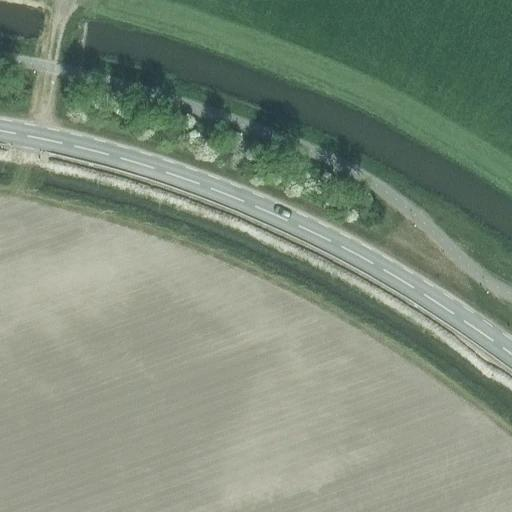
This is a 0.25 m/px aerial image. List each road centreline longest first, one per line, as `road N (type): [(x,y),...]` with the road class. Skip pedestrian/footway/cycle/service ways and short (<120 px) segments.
road 1 (tertiary): [(511,356),(426,296),(296,224),(203,185),(0,131)]
road 2 (track): [(71,0),(40,138)]
